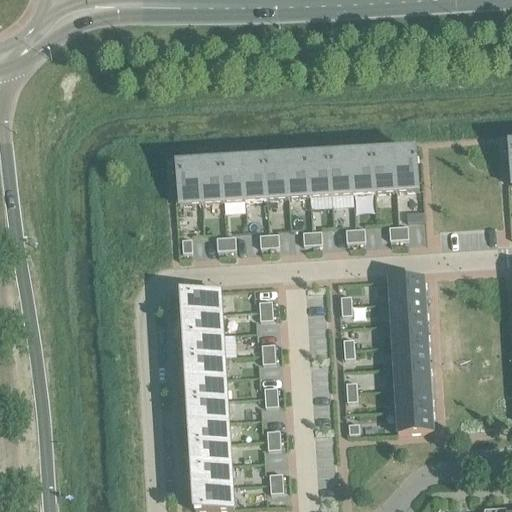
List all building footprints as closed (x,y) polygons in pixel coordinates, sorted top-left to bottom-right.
[(416,157),(393,158),(396,196),(418,195),(416,157)] [(393,158),(372,159),(374,198),(396,196),(393,158)] [(372,159),(350,161),(353,199),(374,198),(372,159)] [(353,199),(350,161),(329,162),(331,200),(353,199)] [(329,162),(307,163),(309,201),(331,200),(329,162)] [(309,201),(307,163),(286,165),(288,203),(309,201)] [(286,165),(264,166),(266,204),(288,203),(286,165)] [(266,204),(264,166),(242,167),(245,205),(266,204)] [(223,207),(245,205),(242,167),(221,169),(223,207)] [(199,170),(202,208),(223,207),(221,169),(199,170)] [(179,210),(202,208),(199,170),(177,171),(179,210)] [(423,216),(415,217),(416,226),(424,225),(423,216)] [(399,243),(398,230),(388,231),(389,244),(399,243)] [(408,230),(398,230),(399,243),(408,243),(408,230)] [(364,232),(355,233),(355,246),(365,245),(364,232)] [(355,246),(355,233),(345,233),(346,246),(355,246)] [(303,249),(312,248),(312,235),(302,236),(303,249)] [(312,235),(312,248),(322,248),(321,235),(312,235)] [(259,252),(269,251),(268,238),(259,239),(259,252)] [(268,238),(269,251),(279,251),(278,238),(268,238)] [(225,241),(226,254),(236,253),(235,240),(225,241)] [(216,254),(226,254),(225,241),(216,241),(216,254)] [(188,243),(178,244),(179,257),(189,256),(188,243)] [(388,285),(389,308),(425,306),(424,283),(388,285)] [(183,321),(221,318),(220,296),(181,298),(183,321)] [(339,303),(339,311),(351,310),(351,302),(339,303)] [(257,306),(258,316),(271,315),(270,306),(257,306)] [(391,330),(427,327),(425,306),(389,308),(391,330)] [(351,310),(339,311),(340,320),(352,319),(351,310)] [(271,315),(258,316),(259,326),(272,325),(271,315)] [(183,321),(184,342),(223,340),(221,318),(183,321)] [(427,327),(391,330),(392,351),(428,349),(427,327)] [(223,340),(184,342),(185,364),(224,362),(223,340)] [(342,354),(354,354),(353,345),(341,346),(342,354)] [(260,349),(261,359),(274,358),(273,349),(260,349)] [(429,371),(428,349),(392,351),(393,373),(429,371)] [(354,362),(354,354),(342,354),(342,363),(354,362)] [(274,358),(261,359),(261,369),(274,368),(274,358)] [(224,362),(185,364),(187,385),(225,383),(224,362)] [(393,373),(395,394),(431,392),(429,371),(393,373)] [(225,383),(187,385),(188,407),(227,405),(225,383)] [(344,389),(344,397),(356,397),(356,388),(344,389)] [(263,393),(263,402),(276,402),(276,392),(263,393)] [(395,394),(396,416),(432,414),(431,392),(395,394)] [(356,397),(344,397),(345,406),(357,405),(356,397)] [(276,402),(263,402),(264,412),(277,411),(276,402)] [(227,405),(188,407),(189,429),(228,426),(227,405)] [(432,414),(396,416),(397,439),(433,436),(432,414)] [(191,450),(229,448),(228,426),(189,429),(191,450)] [(359,432),(347,432),(347,441),(359,440),(359,432)] [(266,445),(279,445),(278,435),(265,436),(266,445)] [(279,454),(279,445),(266,445),(266,455),(279,454)] [(230,469),(229,448),(191,450),(192,472),(230,469)] [(193,493),(232,491),(230,469),(192,472),(193,493)] [(269,489),(282,488),(281,478),(268,479),(269,489)] [(282,498),(282,488),(269,489),(269,498),(282,498)] [(233,511),(232,491),(193,493),(194,511),(233,511)]
